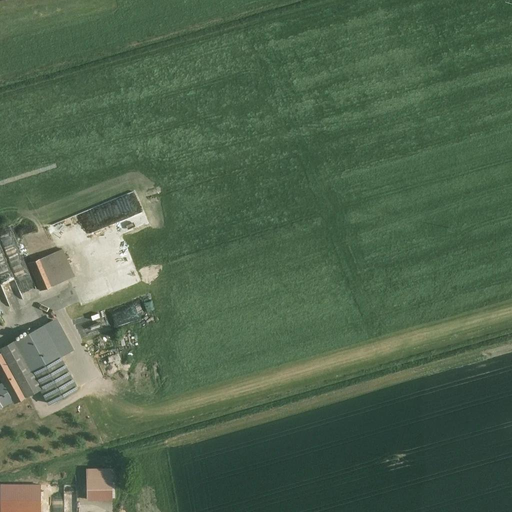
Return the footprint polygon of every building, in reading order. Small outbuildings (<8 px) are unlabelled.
[(64,276),(53,247),(19,260),(30,289),(64,276)] [(0,267),(0,279),(5,290),(16,284),(13,278),(24,273),(18,262),(14,264),(13,263),(7,266),(6,264),(0,267)] [(40,334),(17,347),(37,384),(50,408),(75,393),(59,363),(71,356),(59,334),(40,334)] [(17,347),(11,335),(0,341),(0,404),(37,384),(17,347)] [(83,468),(83,500),(109,499),(109,467),(83,468)] [(0,511),(35,511),(36,482),(0,481),(0,511)]
